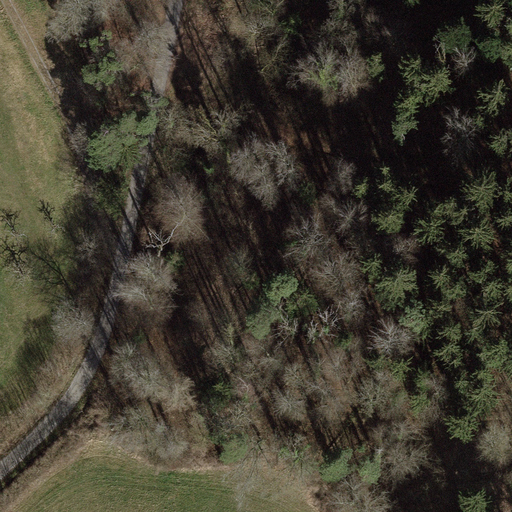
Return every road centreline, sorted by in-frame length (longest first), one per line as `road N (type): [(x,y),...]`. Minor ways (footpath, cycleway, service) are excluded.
road 1 (track): [(170,42),(252,121),(347,145),(511,205)]
road 2 (track): [(0,388),(29,359),(54,304),(0,101)]
road 3 (track): [(11,0),(126,248)]
